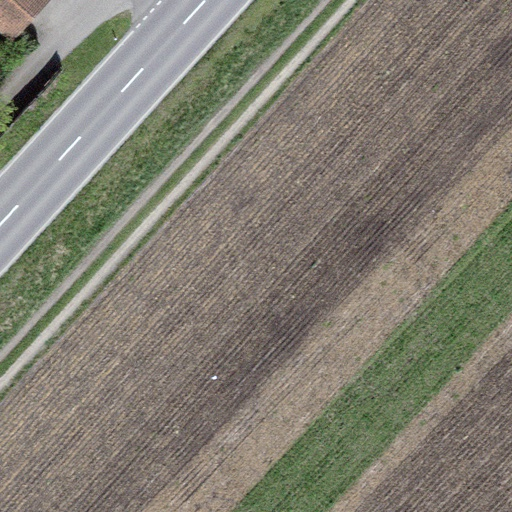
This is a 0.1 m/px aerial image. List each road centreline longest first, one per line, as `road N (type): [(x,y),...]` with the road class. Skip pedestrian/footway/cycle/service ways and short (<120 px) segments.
road 1 (track): [(328,0),(0,355)]
road 2 (secondary): [(209,0),(0,233)]
